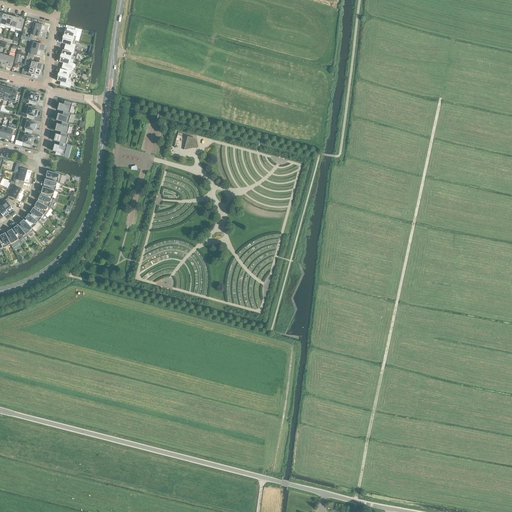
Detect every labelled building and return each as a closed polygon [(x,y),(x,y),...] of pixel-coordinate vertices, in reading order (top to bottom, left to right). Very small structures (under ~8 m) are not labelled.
[(0,26),(5,28),(8,16),(3,15),(0,26)] [(5,28),(10,29),(13,18),(8,16),(5,28)] [(10,29),(16,30),(19,19),(13,18),(10,29)] [(38,24),(39,21),(27,18),(26,20),(32,22),(34,23),(32,29),(46,33),(47,30),(48,27),(46,26),(38,24)] [(19,19),(16,30),(21,32),(22,30),(24,21),(19,19)] [(64,33),(63,37),(75,41),(76,37),(75,37),(77,31),(67,28),(66,34),(64,33)] [(28,37),(30,38),(36,40),(37,37),(44,39),(44,38),(45,39),(46,35),(45,35),(46,33),(32,29),(35,30),(34,33),(32,32),(31,36),(29,35),(28,37)] [(65,44),(65,47),(74,50),(76,45),(74,44),(75,41),(63,37),(62,41),(63,42),(63,44),(65,44)] [(34,45),(33,49),(43,51),(44,49),(45,46),(43,45),(35,43),(36,40),(30,38),(29,41),(32,42),(31,44),(34,45)] [(62,52),(60,56),(71,59),(72,55),(73,56),(74,50),(65,47),(63,53),(62,52)] [(29,51),(27,57),(33,59),(34,55),(41,57),(42,58),(43,54),(43,51),(33,49),(32,52),(29,51)] [(1,65),(6,66),(9,55),(8,57),(3,56),(4,54),(4,53),(1,65)] [(9,55),(6,66),(8,67),(10,68),(11,68),(12,68),(14,59),(14,57),(9,55)] [(63,63),(62,66),(74,69),(74,68),(72,68),(73,64),(70,63),(71,59),(60,56),(59,60),(61,60),(61,63),(63,63)] [(29,61),(28,67),(41,70),(42,68),(43,64),(40,64),(33,62),(33,59),(27,57),(27,60),(29,61)] [(59,71),(58,75),(70,78),(72,74),(71,74),(72,70),(73,71),(74,69),(62,66),(61,71),(59,71)] [(41,70),(28,67),(27,67),(30,68),(29,71),(27,70),(25,76),(31,77),(32,74),(39,76),(40,76),(41,73),(40,73),(41,70)] [(70,78),(58,75),(57,79),(59,79),(58,81),(61,82),(60,85),(69,88),(71,82),(69,82),(70,78)] [(3,100),(9,102),(12,90),(7,88),(3,100)] [(12,90),(9,102),(15,103),(15,101),(18,102),(20,96),(17,95),(18,92),(18,91),(12,90)] [(37,103),(38,103),(40,95),(31,93),(29,100),(29,101),(28,104),(36,106),(37,103)] [(58,110),(63,112),(71,114),(70,113),(72,103),(65,101),(64,105),(59,103),(58,110)] [(34,120),(35,117),(36,117),(36,114),(38,114),(39,110),(38,110),(38,109),(29,107),(27,115),(26,118),(34,120)] [(56,121),(62,122),(70,124),(68,124),(71,114),(63,112),(63,115),(58,114),(56,121)] [(24,132),(32,134),(33,131),(34,131),(34,128),(36,128),(37,124),(36,124),(36,123),(27,121),(25,129),(24,132)] [(55,131),(61,132),(69,134),(67,134),(70,124),(62,122),(61,125),(57,124),(55,131)] [(8,127),(4,139),(10,140),(12,135),(15,136),(17,129),(8,127)] [(69,134),(61,132),(60,135),(56,134),(54,141),(60,143),(68,145),(68,144),(66,144),(69,134)] [(35,138),(34,138),(34,137),(25,135),(23,143),(22,146),(30,148),(31,145),(32,145),(33,142),(34,142),(35,138)] [(197,149),(196,139),(198,140),(188,137),(185,149),(183,149),(183,150),(197,147),(197,149)] [(68,145),(60,143),(59,146),(55,144),(53,151),(56,152),(55,155),(61,156),(61,154),(65,155),(68,145)] [(18,174),(19,175),(19,174),(30,177),(30,176),(31,177),(32,173),(31,173),(32,171),(26,170),(27,165),(21,164),(18,174)] [(46,176),(45,180),(47,180),(57,183),(59,184),(62,175),(48,171),(46,176)] [(16,179),(15,183),(22,185),(23,182),(28,183),(29,182),(30,178),(30,177),(19,174),(19,175),(18,180),(16,179)] [(44,184),(43,188),(45,188),(55,191),(57,183),(47,180),(45,180),(44,184)] [(16,186),(13,191),(23,196),(23,195),(24,196),(25,192),(26,191),(20,188),(22,185),(15,183),(14,185),(16,186)] [(41,192),(40,195),(42,196),(42,195),(52,199),(54,194),(55,191),(45,188),(43,188),(41,192)] [(11,190),(8,198),(13,203),(15,199),(20,202),(21,200),(21,201),(23,197),(22,197),(23,196),(13,191),(11,190)] [(38,199),(37,202),(39,203),(50,208),(54,200),(52,199),(42,195),(42,196),(40,195),(38,199)] [(1,204),(2,205),(9,214),(9,213),(10,214),(13,211),(12,211),(14,210),(10,205),(13,203),(8,198),(1,204)] [(35,206),(33,208),(35,209),(44,215),(43,215),(45,216),(50,208),(39,203),(37,202),(35,206)] [(0,212),(0,213),(4,217),(5,216),(5,217),(8,215),(8,214),(9,214),(2,205),(0,206),(0,212)] [(30,212),(29,214),(30,216),(31,216),(38,222),(43,215),(44,215),(35,209),(33,208),(30,212)] [(37,230),(34,227),(38,222),(31,216),(30,216),(29,214),(25,218),(24,220),(25,222),(25,221),(32,229),(35,232),(37,230)] [(20,223),(18,225),(19,227),(26,235),(32,229),(25,221),(25,222),(24,220),(20,223)] [(14,228),(12,229),(13,231),(20,242),(20,241),(25,238),(27,236),(26,235),(19,227),(18,225),(14,228)] [(7,232),(5,233),(6,235),(11,244),(11,246),(17,243),(18,243),(20,242),(13,231),(12,229),(7,232)] [(1,236),(0,235),(0,240),(3,248),(11,244),(6,235),(5,233),(1,236)]
